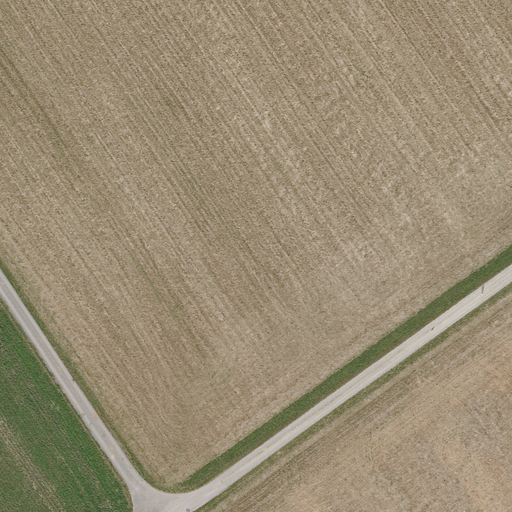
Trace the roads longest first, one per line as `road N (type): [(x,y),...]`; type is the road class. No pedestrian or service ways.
road 1 (track): [(183,511),(511,289)]
road 2 (track): [(0,267),(170,511)]
